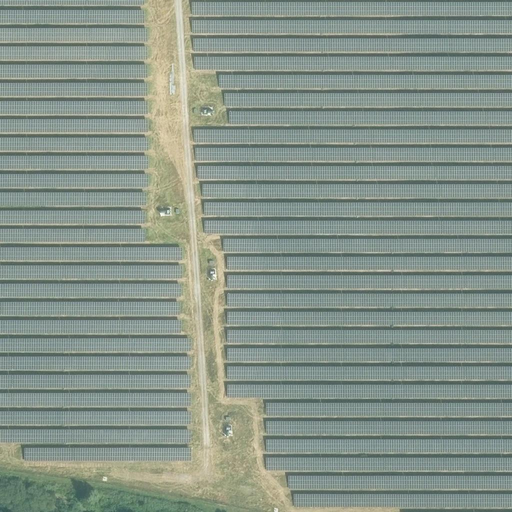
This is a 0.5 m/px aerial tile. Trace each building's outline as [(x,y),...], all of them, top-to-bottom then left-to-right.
[(0,21),(104,20),(87,1),(105,0),(104,0),(0,0),(0,119),(149,117),(149,113),(95,114),(93,26),(0,27),(0,40),(2,44),(0,45),(0,21)] [(102,95),(101,108),(119,109),(119,96),(102,95)] [(215,146),(206,148),(209,159),(218,157),(215,146)] [(119,203),(148,204),(148,191),(119,190),(119,203)] [(97,246),(85,245),(84,257),(96,258),(97,246)] [(136,258),(136,245),(104,245),(104,258),(136,258)] [(184,258),(184,246),(137,246),(137,257),(143,257),(143,258),(184,258)] [(135,312),(135,300),(103,300),(103,312),(135,312)] [(155,300),(143,300),(142,312),(154,313),(155,300)] [(182,312),(182,300),(163,300),(163,313),(182,312)] [(113,318),(113,322),(107,322),(107,330),(126,330),(126,318),(113,318)] [(183,331),(183,319),(134,318),(134,330),(183,331)] [(166,336),(144,335),(143,347),(193,350),(193,337),(166,335),(166,336)] [(106,336),(106,349),(136,348),(136,336),(106,336)]
